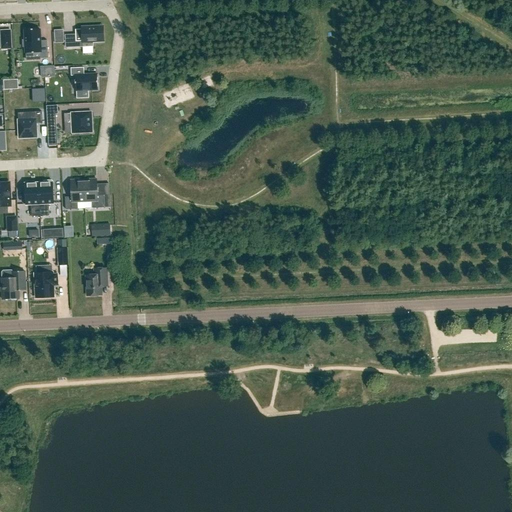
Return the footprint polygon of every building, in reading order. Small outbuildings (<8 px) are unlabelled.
[(82,41),(83,47),(93,46),(93,42),(102,42),(102,26),(82,27),(82,29),(75,29),(76,41),(82,41)] [(40,29),(25,30),(25,40),(22,40),(23,47),(25,47),(26,53),(26,59),(41,59),(48,58),(47,40),(41,41),(40,29)] [(1,31),(2,49),(12,48),(11,30),(1,31)] [(64,43),(63,30),(55,31),(55,43),(64,43)] [(54,67),(41,67),(42,77),(54,77),(54,67)] [(84,75),(84,68),(71,68),(71,76),(75,76),(76,91),(98,90),(97,74),(84,75)] [(18,80),(4,80),(4,90),(18,89),(18,80)] [(42,111),(27,112),(27,120),(18,120),(19,138),(37,137),(36,124),(42,123),(42,111)] [(92,132),(91,112),(83,113),(83,114),(80,114),(80,113),(71,113),(72,133),(92,132)] [(56,114),(48,114),(49,131),(57,131),(56,114)] [(84,181),(85,202),(92,201),(92,208),(105,207),(104,195),(98,195),(97,179),(90,179),(90,181),(84,181)] [(44,183),(39,183),(40,216),(49,216),(49,204),(54,203),(53,182),(52,182),(52,180),(44,181),(44,183)] [(85,202),(84,181),(78,182),(78,180),(71,180),(72,197),(65,197),(66,209),(78,209),(78,202),(85,202)] [(31,217),(40,216),(39,183),(34,183),(33,181),(26,182),(26,184),(25,184),(26,205),(31,204),(31,217)] [(0,183),(0,205),(10,205),(9,183),(0,183)] [(7,232),(18,231),(17,216),(7,217),(7,232)] [(111,226),(98,226),(98,236),(111,236),(111,226)] [(63,228),(43,230),(44,239),(63,237),(63,228)] [(58,248),(57,248),(58,265),(68,265),(68,247),(67,247),(66,240),(58,240),(58,248)] [(107,281),(107,268),(95,269),(95,275),(86,276),(87,296),(102,295),(101,287),(107,287),(107,281)] [(1,272),(2,278),(2,285),(0,285),(0,291),(1,292),(2,292),(3,300),(19,299),(18,290),(26,290),(25,283),(25,271),(13,271),(12,270),(3,270),(1,272)] [(37,289),(38,298),(54,297),(54,286),(58,285),(58,282),(58,274),(53,274),(53,272),(36,273),(37,278),(35,278),(35,289),(37,289)]
